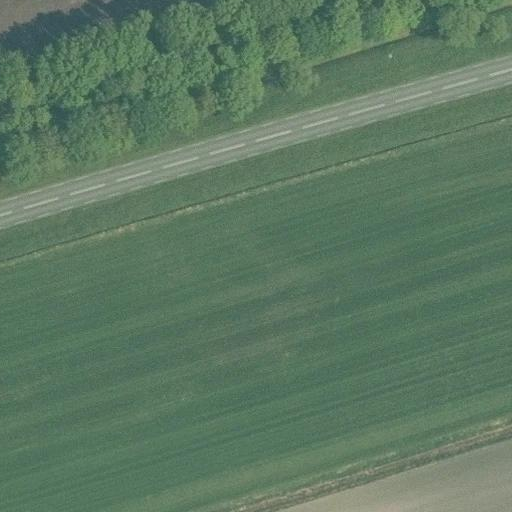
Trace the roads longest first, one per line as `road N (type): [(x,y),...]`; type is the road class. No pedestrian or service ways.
road 1 (primary): [(0,220),(511,73)]
road 2 (track): [(0,122),(397,0)]
